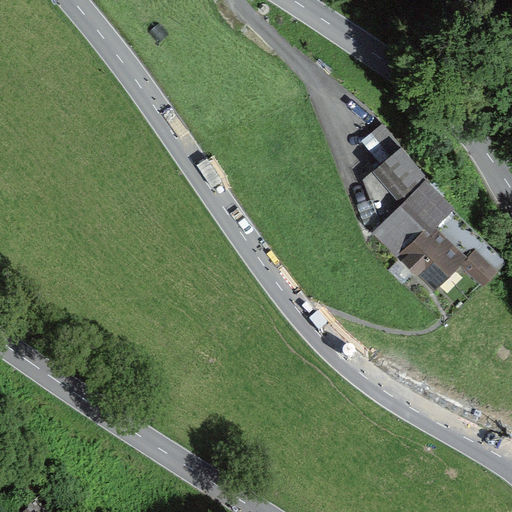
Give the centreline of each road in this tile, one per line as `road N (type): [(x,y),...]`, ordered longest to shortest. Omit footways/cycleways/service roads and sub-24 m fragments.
road 1 (tertiary): [(72,0),(311,330),(369,382),(511,464)]
road 2 (tertiary): [(260,511),(0,340)]
road 3 (tertiary): [(511,193),(453,118),(291,0)]
